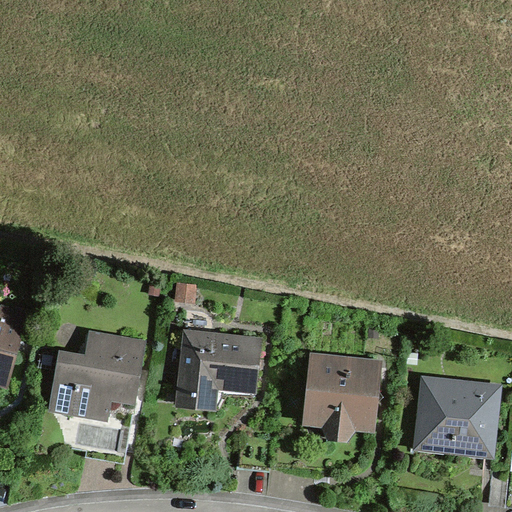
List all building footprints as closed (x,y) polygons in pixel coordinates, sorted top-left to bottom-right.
[(197,287),(177,285),(175,304),(195,306),(197,287)] [(0,319),(0,378),(4,380),(23,315),(7,310),(4,320),(0,319)] [(380,329),(370,328),(369,341),(379,342),(380,329)] [(261,340),(186,332),(180,394),(216,398),(217,386),(256,389),(261,340)] [(61,353),(55,387),(75,390),(71,412),(92,416),(108,418),(112,397),(134,401),(145,343),(95,334),(90,359),(61,353)] [(418,354),(408,353),(407,365),(417,366),(418,354)] [(377,365),(315,359),(309,419),(326,421),(331,434),(346,435),(354,424),(370,425),(377,365)] [(500,386),(425,378),(418,447),(493,455),(500,386)] [(108,418),(92,416),(86,452),(126,459),(133,423),(108,418)] [(237,459),(270,463),(274,433),(274,426),(241,423),(237,459)] [(270,463),(269,473),(270,473),(271,468),(301,471),(305,437),(274,433),(270,463)] [(0,434),(0,475),(14,478),(21,439),(0,434)] [(507,504),(511,470),(493,468),(489,502),(507,504)]
